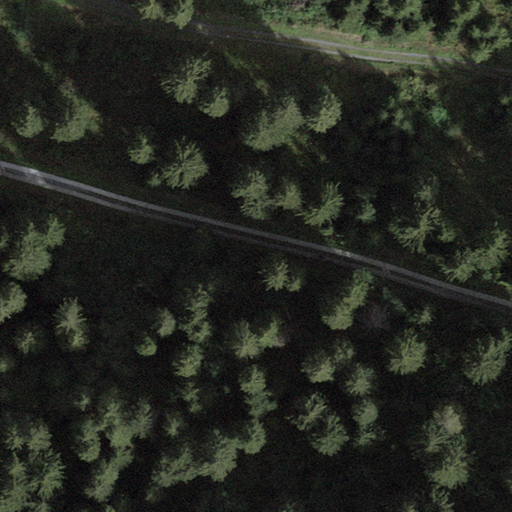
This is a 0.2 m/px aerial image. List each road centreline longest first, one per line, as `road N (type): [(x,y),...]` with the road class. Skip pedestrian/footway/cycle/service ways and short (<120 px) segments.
road 1 (unclassified): [(0,168),(511,310)]
road 2 (track): [(82,0),(217,43),(511,75)]
